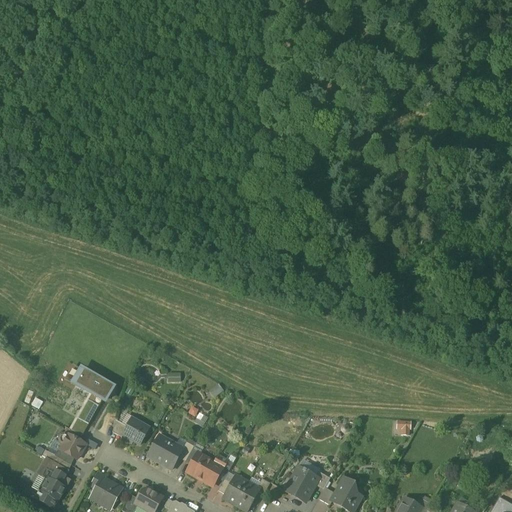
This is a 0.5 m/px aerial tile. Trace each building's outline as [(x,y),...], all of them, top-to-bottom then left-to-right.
[(88,403),(79,420),(89,426),(103,402),(106,403),(114,389),(86,372),(84,375),(79,372),(74,370),(68,381),(68,380),(67,381),(78,387),(93,396),(91,398),(90,398),(87,402),(88,403)] [(209,391),(214,398),(224,391),(219,384),(209,391)] [(36,398),(32,405),(39,410),(44,403),(36,398)] [(200,414),(194,423),(203,428),(208,418),(200,414)] [(79,420),(72,432),(83,438),(89,426),(79,420)] [(150,430),(132,420),(127,428),(123,437),(141,447),(150,430)] [(127,428),(116,422),(113,434),(122,439),(123,437),(127,428)] [(396,430),(401,430),(401,436),(411,437),(411,426),(397,426),(396,430)] [(85,446),(69,437),(68,438),(65,436),(61,437),(59,441),(60,445),(64,446),(61,452),(60,452),(75,461),(77,462),(81,455),(80,455),(85,446)] [(183,450),(160,437),(148,458),(172,472),(179,460),(184,451),(183,450)] [(85,444),(96,449),(98,445),(87,439),(85,444)] [(187,444),(183,450),(184,451),(179,460),(186,464),(186,463),(194,450),(195,448),(187,444)] [(194,450),(186,463),(192,467),(199,456),(200,453),(194,450)] [(59,451),(55,458),(71,467),(75,461),(60,452),(61,452),(59,451)] [(55,458),(50,455),(47,460),(69,472),(71,467),(55,458)] [(215,465),(199,456),(192,467),(188,474),(213,488),(223,470),(215,465)] [(227,462),(219,457),(215,465),(223,470),(227,462)] [(69,472),(47,460),(39,476),(46,479),(38,493),(40,494),(57,503),(58,504),(66,489),(61,486),(69,472)] [(316,478),(299,469),(291,483),(295,486),(291,492),(299,497),(297,500),(306,505),(316,487),(319,480),(316,478)] [(331,480),(319,473),(316,478),(319,480),(316,487),(324,492),(326,490),(331,480)] [(99,475),(92,488),(97,491),(102,482),(103,482),(105,479),(99,475)] [(248,486),(235,479),(232,485),(225,496),(223,500),(243,511),(248,511),(259,494),(261,491),(258,489),(249,484),(248,486)] [(356,486),(344,480),(336,495),(331,503),(332,504),(347,511),(354,511),(363,498),(356,495),(354,489),(356,486)] [(232,485),(225,481),(218,492),(225,496),(232,485)] [(271,485),(262,481),(258,489),(261,491),(259,494),(264,497),(271,485)] [(103,482),(102,482),(97,491),(93,499),(97,501),(100,501),(102,502),(104,507),(119,503),(117,498),(122,490),(114,486),(113,487),(103,482)] [(152,490),(143,493),(138,501),(136,505),(139,507),(147,511),(156,511),(163,500),(154,494),(152,490)] [(336,495),(326,490),(324,492),(319,501),(330,507),(332,504),(331,503),(336,495)] [(57,503),(40,494),(36,501),(53,510),(57,503)] [(131,497),(122,511),(135,511),(139,507),(136,505),(138,501),(131,497)] [(419,507),(405,499),(398,511),(420,511),(422,509),(419,507)] [(427,511),(431,506),(423,501),(419,507),(422,509),(420,511),(427,511)] [(174,504),(169,502),(165,508),(170,511),(174,504)]
